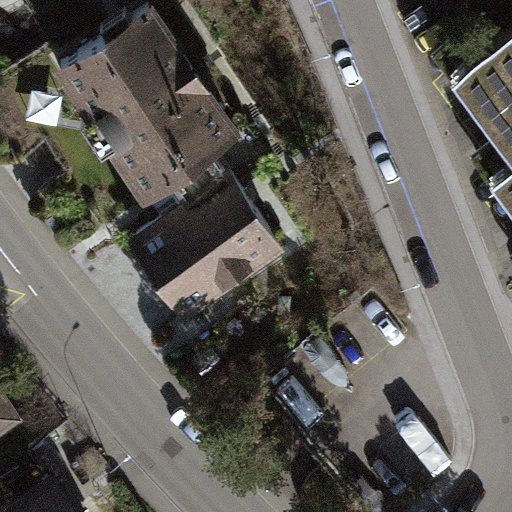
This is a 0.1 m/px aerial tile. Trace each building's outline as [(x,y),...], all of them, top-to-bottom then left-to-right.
[(147,0),(61,58),(92,105),(80,113),(101,145),(111,137),(160,210),(224,167),(206,141),(231,124),(147,0)] [(511,16),(480,41),(464,52),(511,118),(511,146),(503,153),(511,165),(511,16)] [(511,165),(503,153),(511,146),(511,118),(464,52),(480,41),(466,22),(430,48),(491,131),(466,149),(511,211),(511,248),(508,251),(511,257),(511,165)] [(160,210),(133,228),(181,300),(276,236),(228,165),(224,167),(160,210)] [(78,511),(52,470),(0,503),(0,511),(78,511)]
